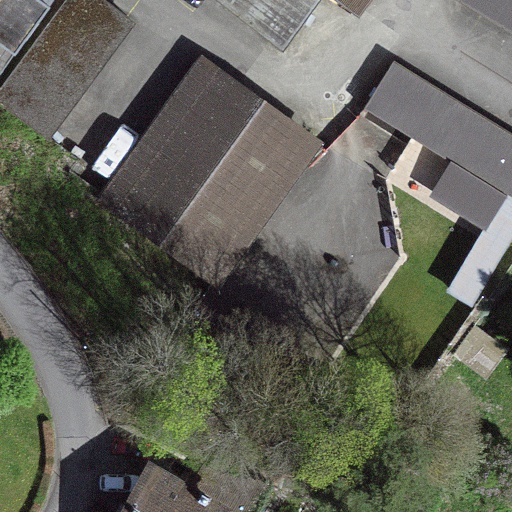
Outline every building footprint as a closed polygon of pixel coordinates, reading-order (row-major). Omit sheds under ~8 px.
[(130,18),(105,0),(64,0),(0,87),(0,103),(43,135),(130,18)] [(0,0),(0,73),(50,3),(46,0),(0,0)] [(217,0),(281,50),(320,0),(351,0),(359,6),(363,0),(217,0)] [(511,0),(459,0),(511,32),(511,0)] [(511,133),(393,60),(364,107),(511,198),(511,133)] [(262,103),(204,62),(105,200),(162,241),(216,166),(262,103)] [(262,103),(216,166),(269,203),(314,140),(262,103)] [(151,469),(123,511),(219,511),(222,509),(226,511),(254,511),(270,484),(218,474),(206,467),(191,492),(151,469)]
